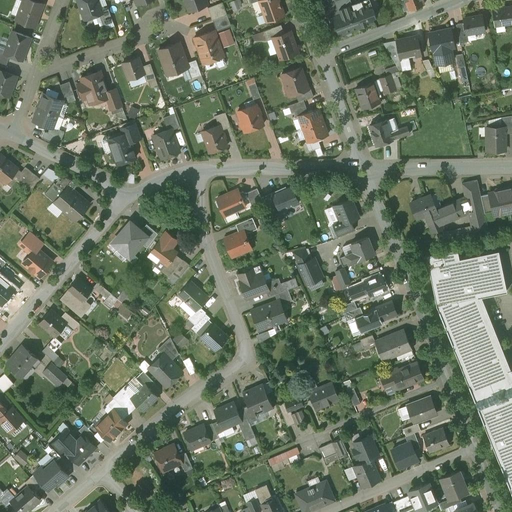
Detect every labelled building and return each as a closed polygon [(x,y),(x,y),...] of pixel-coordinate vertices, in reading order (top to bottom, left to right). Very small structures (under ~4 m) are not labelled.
[(35,0),(33,0),(23,0),(16,19),(35,26),(44,4),(35,0)] [(97,0),(77,0),(85,19),(99,14),(102,13),(100,6),(97,0)] [(205,0),(184,0),(185,3),(187,4),(189,11),(207,4),(205,0)] [(279,0),(259,0),(264,14),(267,13),(269,21),(285,15),(279,0)] [(331,0),(323,3),(329,19),(333,18),(333,17),(342,14),(336,0),(331,0)] [(347,12),(345,7),(351,5),(350,4),(349,0),(336,0),(342,14),(333,17),(333,18),(340,35),(374,23),(368,5),(367,3),(365,3),(366,5),(347,12)] [(345,7),(347,12),(366,5),(365,3),(367,3),(366,0),(360,0),(350,4),(351,5),(345,7)] [(405,0),(408,9),(409,10),(424,4),(422,0),(405,0)] [(223,2),(208,7),(212,20),(213,19),(227,14),(223,2)] [(107,4),(100,6),(102,13),(99,14),(103,24),(113,21),(107,4)] [(511,5),(501,7),(501,4),(491,5),(495,26),(511,22),(511,5)] [(227,14),(213,19),(217,31),(231,26),(227,14)] [(481,15),(464,18),(465,23),(467,34),(484,31),(484,29),(488,28),(486,15),(482,16),(481,15)] [(465,23),(456,24),(460,43),(469,41),(467,34),(465,23)] [(281,24),(264,30),(268,40),(273,38),(273,37),(284,33),(281,24)] [(434,51),(451,48),(454,47),(450,28),(441,30),(441,31),(430,33),(429,33),(433,51),(434,51)] [(214,30),(194,37),(204,63),(205,63),(207,64),(213,62),(214,59),(223,56),(214,30)] [(31,37),(13,31),(6,50),(4,53),(10,55),(22,60),(31,37)] [(284,33),(273,37),(273,38),(280,58),(298,52),(290,31),(284,33)] [(417,36),(405,38),(396,40),(400,59),(400,56),(408,55),(415,53),(415,56),(421,54),(417,35),(416,36),(417,36)] [(396,40),(383,43),(396,65),(400,71),(402,70),(400,59),(396,40)] [(179,42),(166,47),(159,50),(159,49),(158,49),(167,74),(174,71),(175,74),(176,74),(182,72),(182,71),(181,69),(187,67),(188,66),(187,62),(179,42)] [(6,50),(0,47),(0,62),(7,65),(10,55),(4,53),(6,50)] [(451,48),(434,51),(436,64),(453,60),(451,48)] [(462,53),(455,55),(458,67),(465,66),(462,53)] [(408,55),(400,56),(400,59),(402,70),(411,68),(408,55)] [(223,56),(214,59),(216,65),(218,66),(225,64),(226,62),(223,56)] [(139,57),(123,62),(129,79),(144,74),(145,73),(142,66),(139,57)] [(196,59),(187,62),(188,66),(187,67),(191,78),(201,75),(196,59)] [(428,59),(422,60),(426,69),(432,68),(428,59)] [(422,60),(416,63),(420,72),(426,69),(422,60)] [(150,63),(142,66),(145,73),(144,74),(147,81),(156,78),(150,63)] [(396,65),(385,69),(387,75),(391,74),(400,71),(396,65)] [(465,66),(458,67),(461,81),(468,80),(465,66)] [(301,67),(281,74),(286,87),(289,86),(292,94),(296,93),(309,88),(301,67)] [(16,76),(0,69),(0,92),(9,95),(16,76)] [(100,70),(94,73),(92,72),(87,74),(86,75),(81,77),(82,82),(77,84),(83,99),(93,95),(95,102),(106,98),(110,97),(108,91),(100,70)] [(387,75),(379,78),(380,80),(383,89),(384,93),(396,89),(391,74),(387,75)] [(380,80),(373,82),(372,82),(376,91),(383,89),(380,80)] [(60,84),(65,97),(74,93),(69,81),(60,84)] [(256,82),(248,85),(253,99),(261,96),(256,82)] [(372,82),(356,88),(363,108),(379,102),(376,91),(372,82)] [(309,88),(296,93),(299,101),(304,100),(314,96),(310,87),(309,88)] [(116,88),(108,91),(110,97),(106,98),(110,109),(122,105),(116,88)] [(63,100),(44,93),(39,107),(58,114),(62,102),(63,100)] [(299,101),(289,105),(291,113),(294,112),(296,117),(299,116),(298,115),(308,112),(304,100),(299,101)] [(62,102),(58,114),(64,116),(67,105),(66,103),(62,102)] [(256,104),(237,111),(241,120),(240,123),(241,128),(244,129),(245,131),(252,128),(255,130),(258,128),(259,126),(263,124),(256,104)] [(58,114),(39,107),(33,120),(50,127),(53,128),(53,127),(58,114)] [(308,112),(298,115),(299,116),(303,128),(323,121),(318,108),(308,112)] [(225,112),(215,115),(219,125),(221,130),(231,127),(225,112)] [(175,113),(163,117),(168,129),(171,128),(172,130),(180,127),(175,113)] [(511,115),(501,117),(501,127),(505,127),(505,133),(511,133),(511,115)] [(262,119),(275,159),(283,157),(270,117),(262,119)] [(386,120),(370,125),(372,131),(371,132),(374,139),(376,145),(392,140),(392,139),(390,132),(386,120)] [(323,121),(303,128),(308,141),(308,142),(317,138),(328,134),(323,121)] [(135,123),(121,128),(124,134),(127,133),(131,142),(140,139),(135,123)] [(219,125),(202,131),(210,152),(227,146),(224,139),(225,138),(223,133),(222,132),(221,130),(219,125)] [(407,126),(390,132),(392,139),(409,133),(407,126)] [(64,131),(53,127),(53,128),(50,127),(48,133),(62,138),(64,131)] [(501,127),(486,127),(486,150),(505,150),(505,133),(505,127),(501,127)] [(168,129),(153,135),(161,158),(179,151),(172,130),(171,128),(168,129)] [(124,134),(109,139),(112,149),(111,152),(114,161),(117,162),(118,164),(136,157),(133,149),(131,147),(129,142),(131,142),(127,133),(124,134)] [(317,138),(308,142),(308,141),(305,142),(308,151),(321,147),(317,138)] [(18,168),(1,154),(0,154),(0,177),(6,182),(18,168)] [(26,166),(16,178),(23,185),(33,173),(26,166)] [(53,180),(57,174),(48,167),(43,172),(53,180)] [(33,173),(23,185),(29,189),(40,178),(33,173)] [(63,174),(55,183),(64,190),(68,186),(73,190),(79,183),(63,174)] [(481,195),(477,179),(462,183),(474,236),(489,233),(485,213),(481,195)] [(286,188),(272,194),(275,203),(277,207),(278,209),(279,211),(300,202),(292,185),(286,188)] [(64,190),(54,202),(75,220),(89,204),(73,190),(68,186),(64,190)] [(275,203),(272,194),(286,188),(286,186),(261,197),(266,207),(273,204),(275,203)] [(504,187),(495,189),(495,191),(489,192),(493,211),(494,215),(509,212),(504,187)] [(257,188),(246,193),(253,208),(264,203),(257,188)] [(232,194),(229,193),(217,198),(218,200),(216,203),(218,206),(221,207),(224,216),(245,206),(239,192),(232,194)] [(489,193),(481,195),(485,213),(493,211),(489,193)] [(425,215),(436,209),(430,194),(410,202),(417,218),(425,215)] [(351,198),(334,205),(341,221),(342,224),(350,221),(359,217),(351,198)] [(436,209),(425,215),(431,227),(460,216),(454,201),(436,209)] [(276,210),(273,204),(266,207),(269,213),(276,210)] [(334,224),(341,221),(334,205),(324,209),(329,221),(328,225),(333,238),(338,236),(334,224)] [(252,217),(236,224),(239,232),(244,230),(245,233),(257,228),(252,217)] [(130,221),(112,242),(130,256),(141,243),(147,236),(141,230),(130,221)] [(350,221),(342,224),(341,221),(334,224),(338,236),(354,230),(350,221)] [(147,236),(141,243),(147,247),(158,233),(147,224),(141,230),(147,236)] [(239,232),(225,238),(232,256),(251,248),(245,233),(244,230),(239,232)] [(178,239),(166,231),(161,238),(160,238),(152,250),(153,248),(163,255),(155,266),(170,277),(172,273),(183,259),(176,254),(178,251),(177,251),(172,247),(178,239)] [(367,236),(351,243),(354,252),(357,260),(358,260),(374,254),(367,236)] [(36,247),(23,262),(40,277),(53,261),(36,247)] [(306,248),(292,251),(298,264),(311,259),(306,248)] [(508,369),(507,370),(481,306),(482,306),(478,297),(507,291),(499,250),(459,258),(457,248),(426,255),(437,306),(511,493),(511,368),(511,369),(510,369),(508,369)] [(354,252),(339,257),(343,266),(357,260),(354,252)] [(183,259),(172,273),(178,278),(190,264),(183,259)] [(311,259),(298,264),(306,283),(323,276),(316,261),(314,262),(312,260),(311,259)] [(379,267),(368,271),(371,277),(381,273),(379,267)] [(255,275),(252,268),(239,274),(241,280),(240,281),(246,298),(266,291),(269,290),(266,282),(262,272),(255,275)] [(344,268),(335,271),(343,289),(350,284),(344,268)] [(178,278),(172,273),(170,277),(167,279),(173,284),(178,278)] [(371,277),(364,280),(369,292),(370,296),(388,289),(382,273),(381,273),(371,277)] [(0,295),(9,285),(3,280),(4,278),(0,274),(0,295)] [(9,285),(0,295),(0,297),(13,309),(30,289),(15,277),(9,285)] [(78,277),(68,289),(60,299),(81,317),(82,316),(81,316),(91,305),(84,299),(92,289),(78,277)] [(279,277),(266,282),(269,290),(266,291),(268,296),(275,294),(283,291),(279,277)] [(203,293),(191,282),(192,281),(191,281),(179,294),(185,300),(186,302),(188,300),(197,308),(208,296),(204,293),(203,293)] [(111,293),(97,282),(93,287),(106,298),(107,298),(111,293)] [(365,282),(349,289),(352,298),(369,292),(365,282)] [(283,291),(275,294),(277,300),(280,299),(282,304),(292,300),(288,289),(283,291)] [(111,293),(107,298),(106,298),(103,302),(110,308),(118,299),(111,293)] [(277,300),(265,305),(273,325),(287,319),(282,304),(280,299),(277,300)] [(392,300),(376,306),(377,308),(382,321),(382,320),(382,321),(398,314),(392,300)] [(354,301),(341,306),(343,313),(357,308),(354,301)] [(265,305),(251,310),(258,330),(273,325),(265,305)] [(357,308),(343,313),(347,321),(355,318),(354,317),(363,314),(360,306),(357,308)] [(201,307),(190,319),(195,324),(205,313),(206,312),(201,307)] [(363,314),(354,317),(355,318),(361,332),(379,325),(381,321),(382,321),(382,320),(382,321),(377,308),(363,314)] [(60,318),(50,310),(39,322),(49,330),(48,331),(54,337),(65,324),(66,324),(60,318)] [(79,323),(65,311),(60,318),(66,324),(65,324),(72,330),(79,323)] [(205,313),(195,324),(200,328),(210,318),(205,313)] [(228,337),(213,323),(201,335),(217,350),(228,337)] [(404,330),(375,341),(375,342),(376,344),(383,360),(411,348),(404,330)] [(180,333),(174,339),(181,346),(188,340),(180,333)] [(372,334),(360,339),(363,347),(375,342),(372,334)] [(170,337),(158,348),(164,354),(164,353),(171,361),(179,353),(170,337)] [(41,361),(22,345),(6,364),(22,377),(32,366),(35,369),(41,361)] [(59,355),(47,345),(43,350),(54,360),(59,355)] [(171,361),(164,353),(164,354),(149,368),(167,386),(182,371),(171,361)] [(197,371),(189,357),(183,360),(190,375),(197,371)] [(64,373),(52,362),(43,371),(55,383),(64,373)] [(417,362),(398,369),(398,367),(389,371),(391,374),(394,384),(397,382),(399,388),(423,378),(423,376),(424,376),(422,370),(420,370),(417,362)] [(155,383),(143,371),(136,379),(143,386),(146,384),(150,388),(155,383)] [(4,373),(0,376),(0,388),(3,392),(14,383),(4,373)] [(391,374),(382,378),(385,387),(394,384),(391,374)] [(350,379),(343,382),(347,390),(353,387),(350,379)] [(332,382),(308,392),(315,409),(339,399),(332,382)] [(126,384),(117,393),(118,394),(114,398),(129,413),(137,405),(131,398),(136,393),(126,384)] [(150,388),(146,384),(143,386),(136,393),(131,398),(137,405),(143,411),(158,397),(150,388)] [(257,388),(253,389),(251,389),(243,392),(248,405),(243,408),(247,418),(249,422),(258,419),(254,409),(262,406),(264,410),(273,406),(263,384),(256,387),(257,388)] [(360,403),(353,387),(347,390),(354,406),(360,403)] [(300,395),(285,402),(289,411),(291,410),(304,405),(300,395)] [(429,397),(408,405),(415,421),(436,413),(429,397)] [(129,413),(114,398),(104,408),(109,413),(114,409),(124,419),(129,413)] [(234,402),(214,410),(222,429),(240,421),(242,420),(234,402)] [(289,411),(285,402),(284,402),(285,402),(278,404),(288,426),(296,423),(291,410),(289,411)] [(8,411),(4,407),(0,410),(0,421),(10,432),(23,420),(12,407),(8,411)] [(97,426),(96,426),(105,435),(110,440),(128,423),(124,419),(114,409),(109,413),(97,426)] [(248,421),(242,424),(248,439),(255,436),(249,422),(247,418),(248,421)] [(97,426),(93,422),(88,428),(100,440),(105,435),(96,426),(97,426)] [(212,422),(204,426),(210,441),(219,437),(212,422)] [(418,423),(403,428),(406,436),(414,432),(421,430),(418,423)] [(100,440),(88,428),(85,424),(79,430),(83,434),(95,445),(100,440)] [(203,424),(185,432),(192,449),(210,441),(204,426),(203,424)] [(443,428),(423,435),(429,451),(449,444),(443,428)] [(74,435),(69,430),(67,430),(66,429),(58,438),(67,447),(65,448),(66,450),(75,442),(73,440),(74,435)] [(420,448),(414,432),(406,436),(405,436),(408,442),(410,441),(414,450),(420,448)] [(95,445),(83,434),(75,442),(66,450),(79,463),(96,446),(95,445)] [(370,435),(354,442),(356,448),(353,449),(357,457),(359,456),(362,462),(371,458),(371,459),(379,456),(370,435)] [(67,447),(58,438),(51,445),(60,454),(65,448),(67,447)] [(342,438),(332,442),(337,453),(338,455),(347,451),(342,438)] [(408,442),(392,450),(400,468),(418,460),(414,450),(410,441),(408,442)] [(332,442),(319,448),(324,458),(337,453),(332,442)] [(51,445),(49,443),(43,448),(54,460),(55,459),(58,463),(64,458),(60,454),(51,445)] [(174,445),(156,453),(163,470),(165,469),(167,470),(170,469),(171,467),(181,462),(179,455),(174,445)] [(297,448),(269,460),(271,465),(281,461),(297,454),(299,453),(297,448)] [(21,450),(15,458),(24,465),(30,457),(21,450)] [(186,452),(179,455),(181,462),(185,471),(193,468),(186,452)] [(297,454),(288,458),(289,462),(290,464),(300,460),(297,454)] [(362,462),(344,469),(349,480),(358,476),(363,487),(380,479),(379,479),(374,467),(375,467),(371,459),(371,458),(362,462)] [(58,463),(55,459),(54,460),(44,468),(42,466),(34,473),(35,473),(44,483),(49,489),(60,479),(62,481),(68,475),(58,463)] [(459,469),(440,477),(443,485),(446,484),(451,498),(449,499),(449,500),(459,495),(468,492),(459,469)] [(44,483),(35,473),(30,477),(39,488),(44,483)] [(39,488),(30,477),(25,482),(28,486),(29,485),(34,492),(39,488)] [(326,481),(296,493),(303,511),(305,511),(313,509),(313,508),(317,506),(318,507),(334,500),(326,481)] [(415,488),(409,491),(410,494),(415,507),(417,510),(422,508),(432,504),(437,502),(429,483),(422,485),(422,484),(415,487),(415,488)] [(266,484),(256,489),(259,496),(262,503),(272,499),(266,484)] [(449,499),(451,498),(446,484),(443,485),(449,499)] [(34,492),(29,485),(28,486),(15,497),(10,501),(11,502),(19,511),(26,511),(41,499),(34,492)] [(15,497),(9,489),(4,493),(0,495),(0,498),(6,506),(11,502),(10,501),(15,497)] [(243,494),(246,502),(256,498),(259,496),(256,489),(243,494)] [(410,494),(393,502),(397,511),(404,511),(415,507),(410,494)] [(459,495),(449,500),(449,499),(438,503),(441,510),(445,508),(461,501),(459,495)] [(262,503),(261,504),(264,511),(283,511),(277,497),(272,499),(262,503)] [(256,498),(246,502),(250,511),(256,511),(257,511),(261,510),(256,498)] [(461,501),(445,508),(446,511),(448,511),(455,510),(455,509),(469,504),(467,499),(461,501)] [(109,511),(100,500),(85,511),(109,511)] [(469,504),(455,509),(455,510),(455,511),(476,511),(472,502),(469,504)]
